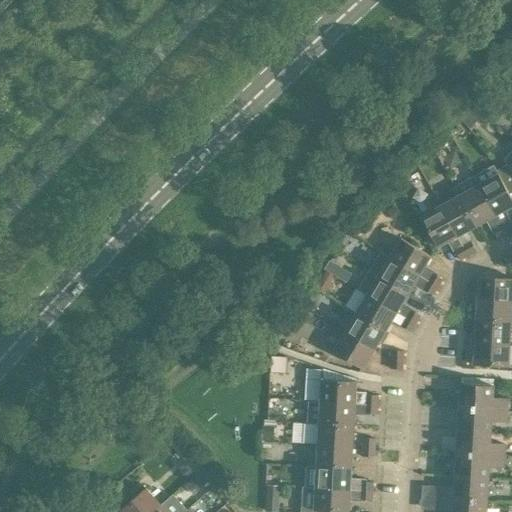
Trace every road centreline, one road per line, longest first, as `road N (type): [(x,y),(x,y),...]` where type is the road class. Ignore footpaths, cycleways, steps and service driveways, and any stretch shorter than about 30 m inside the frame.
road 1 (primary): [(0,360),(211,140),(362,0)]
road 2 (residential): [(404,511),(415,369),(426,330),(468,267),(511,243)]
